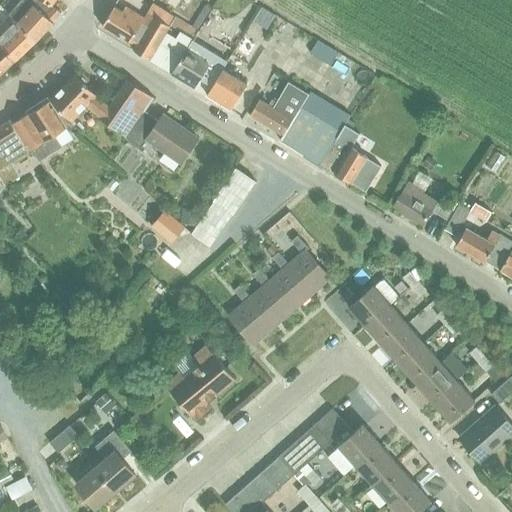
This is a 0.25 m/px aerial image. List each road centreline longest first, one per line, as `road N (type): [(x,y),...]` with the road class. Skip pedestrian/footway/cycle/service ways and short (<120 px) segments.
road 1 (residential): [(511,302),(73,34)]
road 2 (residential): [(156,511),(336,363)]
road 3 (residential): [(487,511),(365,375),(336,363)]
